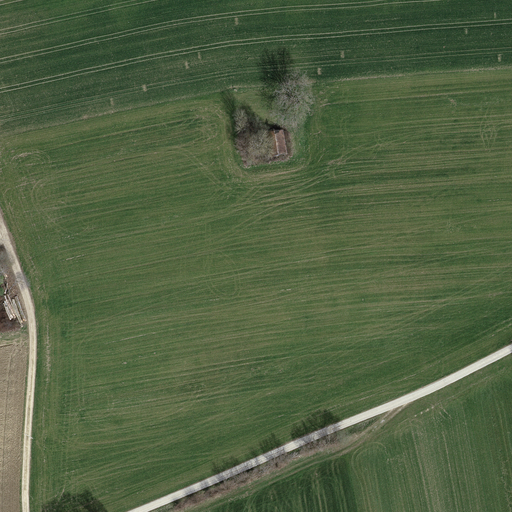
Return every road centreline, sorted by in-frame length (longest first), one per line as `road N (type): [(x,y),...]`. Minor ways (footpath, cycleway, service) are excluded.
road 1 (track): [(511,347),(136,511)]
road 2 (track): [(25,511),(32,343),(0,220)]
